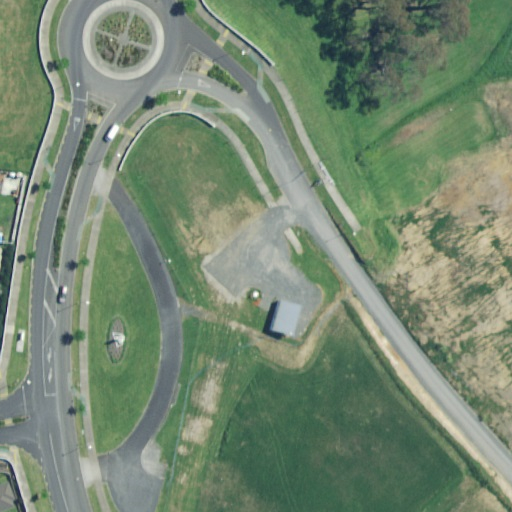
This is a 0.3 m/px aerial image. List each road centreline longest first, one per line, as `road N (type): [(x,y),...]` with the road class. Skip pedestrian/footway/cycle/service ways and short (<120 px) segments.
road 1 (secondary): [(48,324),(39,264),(75,126),(79,70)]
road 2 (secondary): [(130,90),(87,171),(48,324)]
road 3 (unknown): [(353,268),(511,451)]
road 4 (residential): [(353,268),(256,110)]
road 5 (residential): [(168,19),(223,60),(256,110)]
